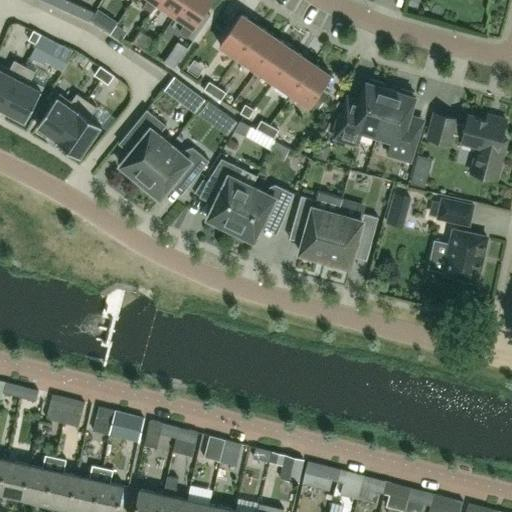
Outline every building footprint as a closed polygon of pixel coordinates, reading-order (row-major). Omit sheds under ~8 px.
[(57,0),(55,5),(63,9),(67,0),(57,0)] [(76,4),(68,0),(67,0),(63,9),(72,13),(76,4)] [(160,0),(147,0),(143,7),(152,12),(158,4),(160,0)] [(186,0),(160,0),(158,4),(176,16),(186,0)] [(213,0),(186,0),(176,16),(185,22),(179,31),(188,37),(213,0)] [(85,7),(76,4),(72,13),(80,17),(85,7)] [(95,12),(85,7),(80,17),(90,21),(95,12)] [(117,21),(98,9),(92,21),(110,33),(117,21)] [(238,57),(260,26),(241,13),(220,45),(238,57)] [(111,34),(120,40),(127,31),(117,25),(111,34)] [(277,38),(260,26),(238,57),(256,69),(277,38)] [(34,30),(28,39),(36,43),(41,34),(34,30)] [(132,41),(143,48),(150,37),(139,30),(132,41)] [(54,42),(41,35),(30,57),(43,64),(54,42)] [(295,50),(277,38),(256,69),(274,82),(295,50)] [(313,62),(295,50),(274,82),(292,94),(313,62)] [(25,65),(14,60),(10,68),(0,62),(0,107),(3,109),(25,65)] [(313,62),(292,94),(310,106),(311,105),(319,94),(332,75),(313,62)] [(36,71),(25,65),(3,109),(26,121),(44,86),(31,79),(36,71)] [(107,70),(100,66),(94,75),(101,79),(107,70)] [(108,84),(114,75),(107,70),(101,79),(108,84)] [(377,135),(391,89),(382,87),(383,83),(370,79),(369,83),(366,82),(358,108),(345,104),(335,137),(358,144),(362,131),(377,135)] [(209,81),(204,90),(221,101),(226,92),(209,81)] [(391,89),(377,135),(392,140),(388,154),(411,161),(422,125),(421,124),(421,125),(411,122),(409,118),(416,97),(413,96),(415,92),(401,88),(400,92),(391,89)] [(58,142),(87,100),(77,93),(72,101),(60,93),(37,126),(58,140),(57,141),(58,142)] [(319,94),(311,105),(318,109),(325,99),(319,94)] [(87,100),(58,142),(80,157),(102,125),(90,117),(97,107),(87,100)] [(254,109),(245,104),(240,113),(249,118),(254,109)] [(129,131),(141,140),(121,165),(123,167),(122,171),(129,177),(134,175),(141,181),(171,144),(159,134),(166,125),(147,109),(129,131)] [(471,173),(481,176),(496,180),(507,139),(502,138),(507,120),(497,118),(496,123),(468,115),(466,125),(457,122),(458,119),(435,113),(428,138),(451,144),(454,134),(463,137),(462,141),(478,145),(471,173)] [(261,120),(256,129),(274,139),(279,130),(261,120)] [(331,144),(319,141),(315,157),(326,160),(331,144)] [(180,151),(171,144),(141,181),(148,187),(147,191),(154,197),(158,196),(161,198),(181,173),(192,182),(209,160),(193,147),(180,151)] [(258,175),(222,158),(207,182),(222,190),(208,218),(211,219),(211,224),(220,228),(223,225),(231,229),(253,186),(258,175)] [(416,171),(412,184),(426,188),(429,174),(416,171)] [(253,186),(231,229),(240,233),(240,238),(248,242),(252,239),(255,241),(265,220),(270,218),(272,214),(283,220),(284,219),(294,193),(276,184),(270,186),(267,193),(253,186)] [(171,215),(183,201),(172,192),(161,206),(171,215)] [(394,192),(389,210),(407,215),(412,197),(394,192)] [(325,260),(338,213),(314,207),(316,200),(301,195),(294,223),(307,227),(300,253),(303,254),(304,258),(313,260),(316,257),(325,260)] [(474,205),(442,198),(438,218),(469,225),(474,205)] [(338,213),(325,260),(334,262),(335,266),(344,269),(347,266),(350,267),(357,241),(371,244),(378,217),(364,213),(362,220),(338,213)] [(444,274),(477,281),(487,237),(454,229),(444,274)] [(20,396),(22,386),(0,379),(0,401),(1,402),(3,392),(20,396)] [(38,390),(22,386),(20,396),(36,400),(38,390)] [(64,422),(69,398),(52,393),(46,418),(64,422)] [(69,398),(64,422),(79,426),(85,402),(69,398)] [(110,434),(115,410),(99,406),(92,430),(110,434)] [(115,410),(110,434),(139,441),(144,417),(115,410)] [(150,419),(145,441),(144,445),(157,448),(161,433),(176,437),(179,426),(163,422),(150,419)] [(179,426),(176,437),(173,450),(192,456),(198,431),(179,426)] [(221,462),(226,439),(210,434),(204,457),(221,462)] [(241,443),(226,439),(221,462),(236,465),(241,443)] [(270,461),(272,451),(256,446),(253,457),(270,461)] [(270,461),(282,464),(286,465),(288,455),(272,451),(270,461)] [(30,464),(23,497),(46,503),(56,456),(46,454),(43,467),(30,464)] [(286,465),(282,464),(280,477),(299,482),(304,459),(288,455),(286,465)] [(56,456),(46,503),(69,508),(77,474),(63,471),(66,458),(56,456)] [(30,464),(6,459),(0,487),(0,492),(23,497),(30,464)] [(338,481),(342,469),(308,460),(302,483),(330,491),(332,480),(338,481)] [(77,474),(69,508),(89,511),(93,511),(103,466),(92,464),(90,477),(77,474)] [(103,466),(93,511),(118,511),(124,484),(111,481),(114,469),(103,466)] [(364,475),(342,469),(338,481),(343,482),(340,494),(358,499),(364,475)] [(159,511),(168,475),(167,475),(163,493),(140,488),(134,511),(159,511)] [(168,475),(159,511),(184,511),(188,498),(175,495),(179,477),(168,475)] [(388,481),(364,475),(358,499),(376,503),(379,492),(384,494),(388,481)] [(411,487),(388,481),(384,494),(389,495),(386,506),(405,511),(411,487)] [(434,493),(411,487),(405,511),(410,511),(422,511),(425,504),(431,505),(434,493)] [(434,493),(431,505),(429,511),(459,511),(463,500),(434,493)] [(188,498),(184,511),(209,511),(212,503),(188,498)] [(497,511),(498,509),(469,502),(465,511),(497,511)] [(212,503),(209,511),(233,511),(235,508),(212,503)] [(283,511),(285,509),(260,503),(257,511),(283,511)]
